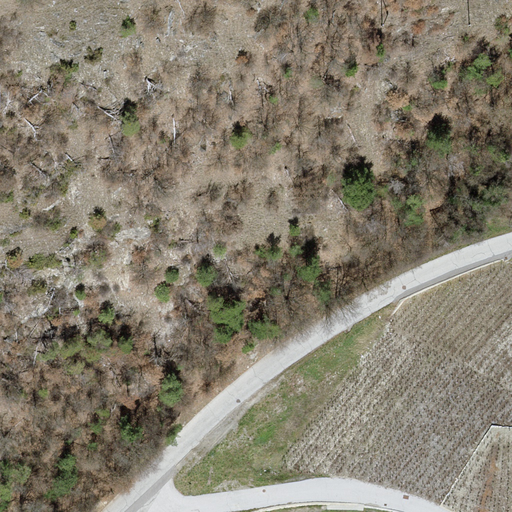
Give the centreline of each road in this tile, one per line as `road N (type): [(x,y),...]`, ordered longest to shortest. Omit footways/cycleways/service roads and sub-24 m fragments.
road 1 (unclassified): [(511,255),(261,368),(113,511)]
road 2 (residential): [(429,511),(346,490),(137,511)]
